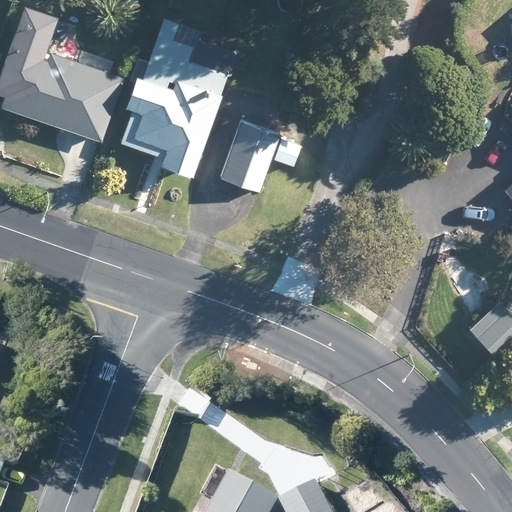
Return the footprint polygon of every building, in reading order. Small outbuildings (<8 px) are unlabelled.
[(49,21),(22,11),(15,8),(0,50),(0,111),(49,128),(71,65),(41,54),(37,62),(35,61),(49,21)] [(511,14),(508,17),(511,21),(511,31),(511,33),(511,34),(511,105),(509,108),(511,112),(511,173),(496,187),(511,204),(511,14)] [(185,51),(152,39),(147,37),(138,63),(132,83),(126,81),(123,80),(113,112),(124,115),(113,147),(154,161),(151,170),(184,181),(186,177),(192,160),(227,54),(189,40),(185,51)] [(63,175),(78,180),(85,182),(99,138),(96,137),(102,120),(81,113),(81,115),(77,127),(76,130),(72,129),(57,173),(63,175)] [(214,179),(253,193),(273,138),(234,123),(214,179)] [(489,357),(511,335),(511,322),(490,299),(482,306),(475,313),(461,326),(489,357)] [(279,511),(286,499),(283,497),(237,473),(216,511),(279,511)] [(336,511),(321,483),(286,502),(291,511),(336,511)]
